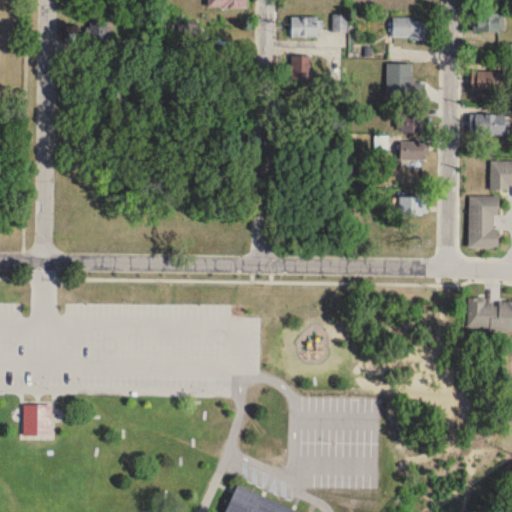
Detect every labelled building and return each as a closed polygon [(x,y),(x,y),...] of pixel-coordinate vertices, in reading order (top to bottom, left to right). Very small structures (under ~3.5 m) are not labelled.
[(246,0),(207,0),(207,8),(247,8),(246,0)] [(502,32),(502,14),(475,14),(475,32),(502,32)] [(332,31),(346,31),(346,16),(332,16),(332,31)] [(291,38),(319,38),(319,17),(291,17),(291,38)] [(392,39),(430,39),(430,19),(392,19),(392,39)] [(311,57),(291,57),(291,78),(311,79),(311,57)] [(412,64),(387,64),(387,99),(412,99),(412,64)] [(471,91),(499,91),(499,71),(471,71),(471,91)] [(397,133),(428,133),(428,114),(397,114),(397,133)] [(469,135),(508,135),(508,114),(469,114),(469,135)] [(375,136),(375,150),(387,151),(387,136),(375,136)] [(399,142),(399,160),(428,160),(428,142),(399,142)] [(511,159),(491,160),(491,190),(511,189),(511,159)] [(498,248),(498,196),(469,196),(469,248),(498,248)] [(426,198),(395,198),(395,216),(426,216),(426,198)] [(511,333),(511,301),(468,300),(468,332),(511,333)] [(23,405),(23,436),(52,436),(52,405),(23,405)] [(304,511),(236,484),(224,511),(304,511)]
